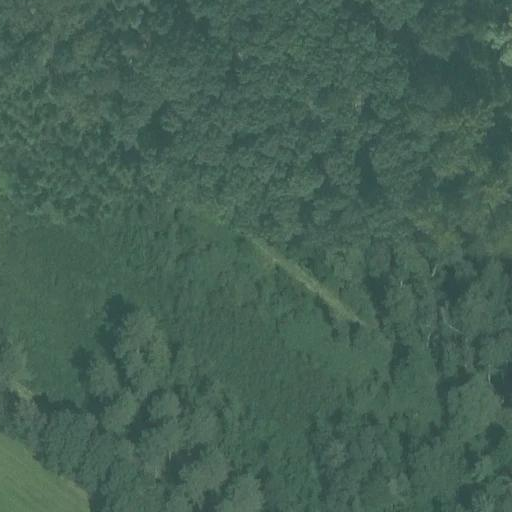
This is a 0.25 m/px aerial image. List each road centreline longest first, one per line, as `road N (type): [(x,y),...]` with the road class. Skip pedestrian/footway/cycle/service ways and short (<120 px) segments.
road 1 (track): [(511,439),(0,42)]
road 2 (track): [(0,379),(171,511)]
